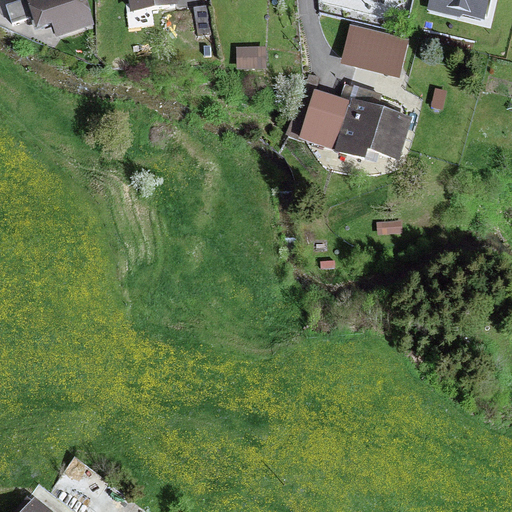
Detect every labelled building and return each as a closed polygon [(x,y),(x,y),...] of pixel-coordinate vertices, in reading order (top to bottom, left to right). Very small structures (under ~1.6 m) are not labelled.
[(86,25),(77,0),(34,0),(4,10),(10,26),(34,18),(36,27),(52,21),(57,35),(86,25)] [(129,0),(132,15),(173,9),(171,0),(129,0)] [(487,0),(431,0),(430,5),(484,17),(487,0)] [(195,38),(209,36),(205,8),(191,10),(195,38)] [(392,50),(342,38),(335,69),(384,81),(392,50)] [(261,51),(236,52),(237,67),(261,67),(261,51)] [(365,153),(393,162),(404,125),(388,120),(391,112),(377,108),(379,99),(346,89),(339,109),(311,100),(298,142),(362,162),(365,153)]
